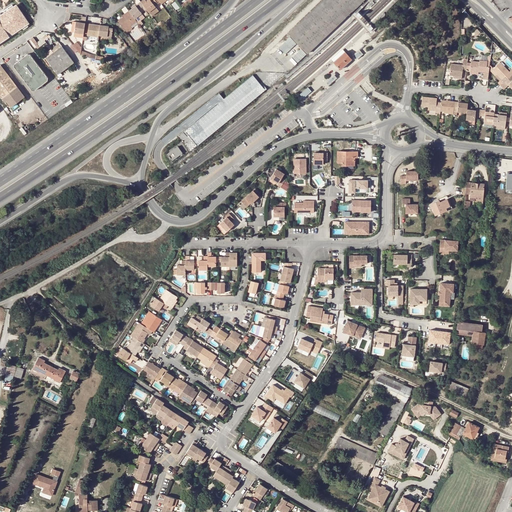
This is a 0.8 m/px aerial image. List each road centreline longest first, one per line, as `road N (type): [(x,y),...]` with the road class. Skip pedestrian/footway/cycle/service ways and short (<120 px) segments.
road 1 (trunk): [(0,200),(282,0)]
road 2 (residential): [(242,407),(156,353),(193,299),(240,301),(250,246)]
road 3 (secondary): [(348,134),(269,152),(193,220),(160,214),(138,181)]
road 4 (trunk): [(264,0),(87,126)]
road 5 (trunk): [(153,135),(159,118),(298,0)]
road 6 (trunk): [(235,0),(87,126)]
road 7 (residential): [(310,243),(288,336),(242,407)]
road 8 (track): [(511,432),(384,372)]
road 9 (trunk): [(0,222),(66,181),(119,180)]
road 10 (residential): [(378,244),(378,315),(428,323)]
road 11 (residential): [(150,511),(162,473),(192,434),(220,444)]
